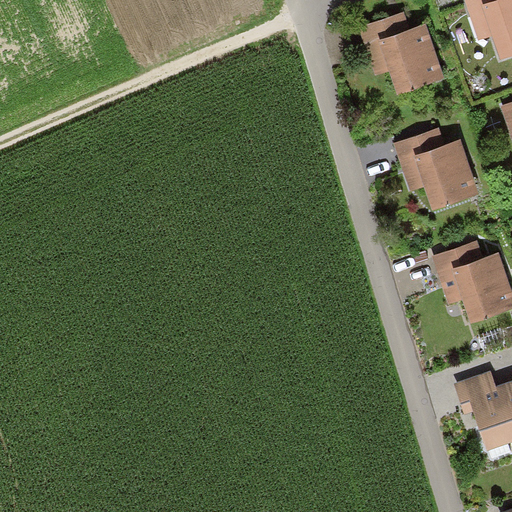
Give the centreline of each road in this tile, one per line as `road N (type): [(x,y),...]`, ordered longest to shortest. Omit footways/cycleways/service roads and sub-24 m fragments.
road 1 (residential): [(303,7),(452,511)]
road 2 (track): [(0,143),(303,7)]
